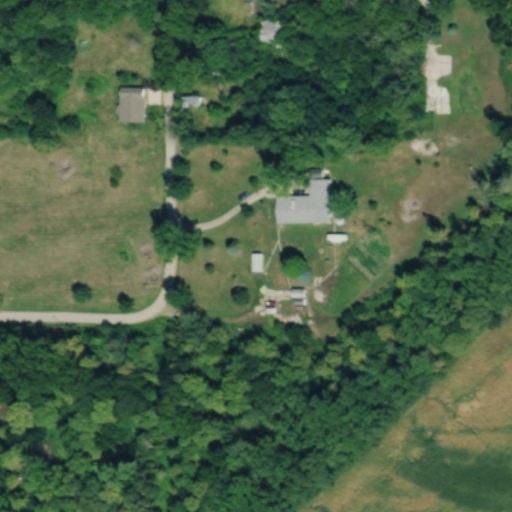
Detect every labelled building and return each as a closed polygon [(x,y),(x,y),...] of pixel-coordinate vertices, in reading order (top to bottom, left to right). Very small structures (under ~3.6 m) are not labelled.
[(283,37),(292,37),(292,21),(264,21),(264,47),(283,47),(283,37)] [(459,78),(484,78),(484,51),(459,51),(459,78)] [(122,123),(148,123),(148,89),(122,89),(122,123)] [(425,99),(425,113),(442,113),(442,99),(425,99)] [(280,224),(335,224),(334,179),(324,179),(324,171),(312,171),(312,196),(280,197),(280,224)]
